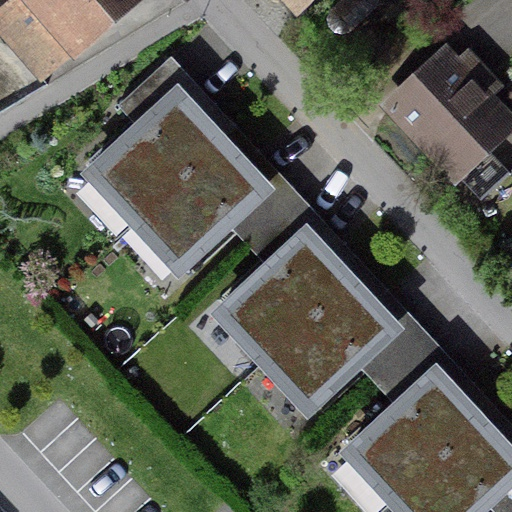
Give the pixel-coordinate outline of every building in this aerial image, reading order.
[(10,0),(0,9),(0,30),(39,82),(133,0),(10,0)] [(288,0),(296,8),(304,0),(288,0)] [(375,4),(370,0),(339,0),(322,17),(343,37),(375,4)] [(442,58),(389,108),(454,178),(507,128),(478,97),(489,87),(469,64),(457,75),(442,58)] [(87,179),(132,227),(176,274),(263,194),(231,159),(219,146),(209,135),(174,98),(87,179)] [(217,318),(261,366),(305,414),(392,333),(360,298),(348,285),(338,275),(304,238),(217,318)] [(346,457),(390,505),(396,511),(477,511),(511,480),(511,462),(490,439),(477,425),(467,413),(433,377),(346,457)]
